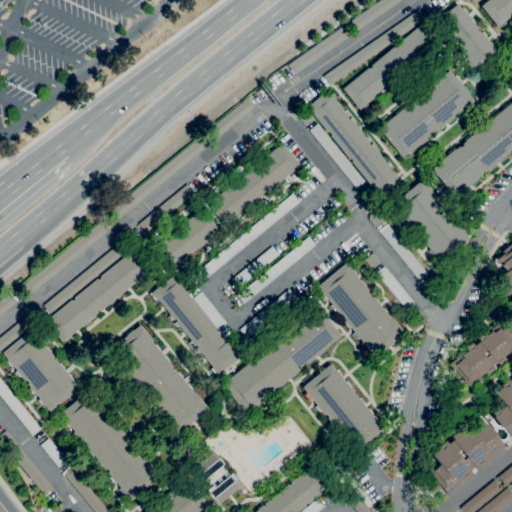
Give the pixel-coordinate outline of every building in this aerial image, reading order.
[(401,0),(356,32),(349,22),(380,0),(401,0)] [(511,14),(497,27),(480,6),(487,0),(511,0),(511,14)] [(476,72),(474,70),(476,69),(473,66),(472,66),(435,21),(457,3),(461,9),(463,8),(467,13),(466,14),(470,18),(471,18),(475,24),(474,25),(477,28),(475,29),(477,31),(478,30),(481,33),(482,32),(487,37),(486,38),(490,43),(491,42),(495,47),(494,49),(499,54),(476,72)] [(330,86),(323,76),(419,9),(425,19),(330,86)] [(359,110),(341,89),(367,67),(368,69),(371,66),(370,65),(393,46),(394,48),(396,45),(395,44),(422,23),(440,45),(392,84),(388,88),(385,85),(383,87),(386,90),(381,94),(380,93),(366,104),(367,105),(363,109),(362,107),(359,110)] [(295,75),(288,65),(342,27),(349,37),(295,75)] [(401,158),(378,129),(385,124),(384,122),(390,117),(391,118),(396,114),(395,113),(401,108),(402,109),(406,106),(407,108),(410,105),(409,104),(413,101),(411,100),(417,95),(418,96),(424,91),(423,90),(429,85),(430,87),(434,84),(433,83),(449,70),(454,77),(455,76),(470,93),(469,94),(473,100),(443,125),(443,126),(437,131),(436,129),(432,133),(431,131),(428,134),(429,135),(426,138),(425,139),(427,141),(421,146),(419,144),(414,148),(416,150),(410,155),(408,152),(401,158)] [(348,159),(329,135),(330,134),(328,132),(327,133),(305,107),(327,89),(344,111),(346,110),(350,115),(347,117),(348,119),(351,117),(355,121),(354,123),(365,137),(367,136),(371,141),(368,143),(369,145),(372,142),(376,147),(375,149),(400,180),(379,197),(371,187),(372,186),(370,184),(369,185),(350,162),(351,160),(349,158),(348,159)] [(259,104),(251,94),(255,91),(263,100),(259,104)] [(113,222),(106,213),(249,97),(256,105),(113,222)] [(453,197),(430,169),(437,164),(435,162),(442,157),(443,158),(448,154),(447,152),(453,147),(454,148),(464,140),(464,139),(471,133),(472,135),(486,123),(487,125),(489,122),(488,121),(493,118),(491,116),(497,111),(498,112),(503,108),(502,107),(509,102),(510,103),(511,101),(511,149),(506,154),(508,157),(501,162),(500,160),(495,164),(496,165),(489,171),(488,169),(484,172),(483,171),(480,173),(482,174),(478,177),(480,180),(473,185),(472,183),(460,193),(459,192),(453,197)] [(305,127),(297,116),(306,108),(314,119),(305,127)] [(356,189),(309,130),(317,123),(365,182),(356,189)] [(225,226),(207,204),(222,192),(221,191),(227,186),(228,187),(246,172),(245,171),(251,166),(252,167),(270,152),(269,151),(275,146),(276,148),(282,143),(299,164),(293,169),(294,170),(289,175),(288,174),(284,177),(285,179),(279,183),(278,183),(245,210),(245,211),(242,214),(241,213),(225,226)] [(439,262),(434,256),(432,257),(427,251),(428,250),(424,245),(422,247),(417,241),(420,239),(402,217),(400,219),(395,212),(397,211),(391,204),(421,180),(426,186),(428,185),(433,191),(432,193),(443,207),(441,208),(444,212),(446,210),(449,214),(450,213),(455,219),(454,220),(458,225),(459,225),(464,231),(462,233),(468,239),(439,262)] [(146,233),(138,224),(187,184),(195,193),(146,233)] [(369,185),(377,196),(368,203),(359,193),(369,185)] [(200,283),(193,274),(292,193),(299,202),(200,283)] [(167,273),(149,251),(201,209),(219,231),(195,251),(193,249),(191,251),(192,253),(167,273)] [(375,228),(367,218),(368,215),(376,209),(384,220),(375,228)] [(31,293),(23,284),(99,222),(107,231),(31,293)] [(418,280),(378,231),(387,223),(427,273),(418,280)] [(244,304),(237,295),(308,236),(315,245),(244,304)] [(51,315),(43,305),(118,243),(126,253),(51,315)] [(511,302),(511,301),(511,300),(511,294),(510,292),(505,296),(504,295),(505,294),(500,288),(502,286),(496,279),(505,271),(500,265),(499,266),(498,265),(496,266),(492,261),(497,256),(498,257),(503,253),(501,251),(509,244),(510,246),(511,244),(511,302)] [(239,288),(232,279),(272,246),(279,255),(239,288)] [(66,343),(64,340),(62,342),(45,321),(71,300),(72,301),(75,299),(73,297),(96,278),(97,280),(100,277),(99,276),(132,250),(149,271),(139,279),(141,281),(136,285),(134,283),(121,294),(123,296),(111,306),(109,303),(95,315),(97,317),(92,321),(89,318),(87,319),(90,323),(85,327),(84,324),(69,336),(71,339),(66,343)] [(372,270),(364,259),(373,252),(381,262),(372,270)] [(374,359),(360,343),(362,342),(359,339),(358,339),(357,340),(352,333),(354,332),(350,327),(348,329),(343,322),(345,321),(342,317),(343,316),(341,313),(339,315),(336,311),(335,312),(329,306),(331,305),(327,299),(325,301),(321,295),(322,294),(316,287),(345,263),(350,270),(352,269),(357,275),(356,276),(360,281),(361,280),(366,286),(365,287),(368,291),(367,292),(369,295),(370,294),(373,297),(375,296),(380,303),(378,304),(382,309),(384,308),(389,314),(388,315),(390,319),(391,318),(398,326),(398,325),(401,328),(400,328),(405,334),(392,344),(391,344),(387,348),(374,359)] [(405,309),(376,272),(384,266),(414,302),(405,309)] [(216,377),(210,369),(212,367),(211,367),(212,366),(200,352),(198,354),(194,349),(197,346),(196,345),(193,347),(189,342),(190,340),(179,326),(177,327),(173,323),(176,321),(174,319),(172,321),(168,316),(170,315),(158,300),(155,302),(149,294),(158,286),(158,287),(176,272),(189,288),(185,291),(194,302),(193,303),(195,306),(196,305),(215,328),(214,329),(216,332),(217,330),(226,341),(229,338),(243,355),(216,377)] [(429,292),(421,284),(430,276),(438,284),(429,292)] [(246,338),(239,329),(288,289),(295,298),(246,338)] [(222,334),(192,298),(201,291),(230,327),(222,334)] [(0,314),(0,300),(10,292),(11,293),(12,292),(16,298),(15,299),(17,301),(0,314)] [(245,414),(222,385),(228,380),(227,378),(233,373),(234,374),(239,370),(238,369),(245,364),(246,364),(246,365),(250,362),(251,363),(254,361),(253,360),(256,357),(255,355),(261,350),(262,351),(274,341),(274,342),(280,337),(316,306),(340,336),(331,343),(330,342),(328,344),(329,345),(325,348),(326,349),(320,355),(318,353),(313,358),(315,360),(309,365),(307,363),(303,366),(302,364),(300,367),(301,368),(297,371),(299,374),(293,379),(291,376),(286,380),(287,382),(280,387),(279,386),(263,399),(258,403),(259,404),(256,407),(255,406),(245,414)] [(416,324),(408,313),(417,306),(425,316),(416,324)] [(0,351),(0,337),(30,313),(37,322),(0,351)] [(468,387),(465,382),(461,386),(448,371),(452,367),(449,363),(455,358),(454,356),(459,352),(461,355),(466,351),(464,348),(471,342),(473,345),(479,341),(476,338),(483,332),(486,335),(489,332),(487,329),(493,324),(497,322),(498,323),(501,320),(505,325),(508,322),(511,326),(511,353),(509,356),(507,353),(504,355),(506,358),(498,365),(496,362),(490,366),(493,369),(486,375),(477,382),(476,381),(468,387)] [(177,434),(165,419),(125,369),(125,368),(109,349),(117,343),(116,342),(120,338),(122,339),(126,335),(125,334),(132,329),(133,330),(139,325),(152,341),(151,342),(154,345),(156,344),(161,350),(160,351),(164,356),(165,355),(170,360),(168,362),(169,363),(171,367),(170,368),(172,370),(174,369),(177,373),(179,371),(184,378),(183,379),(186,383),(187,382),(192,388),(191,389),(192,391),(191,391),(194,394),(195,393),(208,409),(177,434)] [(50,412),(44,405),(43,405),(42,406),(37,400),(39,399),(35,394),(34,393),(33,394),(28,388),(29,387),(30,387),(27,383),(28,382),(26,380),(24,381),(21,377),(20,377),(19,377),(15,372),(16,371),(16,370),(12,366),(11,367),(6,361),(8,360),(2,352),(31,329),(46,347),(47,346),(51,352),(49,353),(53,358),(52,359),(54,361),(55,360),(58,364),(60,363),(65,369),(64,370),(68,375),(69,374),(74,380),(73,381),(73,382),(78,389),(50,412)] [(355,453),(334,428),(333,429),(328,423),(329,422),(326,418),(328,417),(325,414),(324,415),(321,411),(319,413),(314,406),(316,405),(312,400),(310,402),(305,395),(307,394),(301,387),(330,364),(335,371),(337,369),(342,376),(341,377),(344,382),(346,380),(351,387),(349,388),(353,392),(351,393),(354,396),(355,394),(358,398),(360,397),(365,403),(363,404),(367,409),(369,408),(374,414),(372,416),(384,430),(355,453)] [(31,434),(0,395),(0,378),(40,427),(31,434)] [(459,484),(457,482),(456,483),(459,487),(448,496),(446,493),(442,496),(438,491),(438,492),(431,484),(434,482),(428,476),(427,477),(423,473),(430,466),(433,470),(435,468),(434,468),(439,464),(435,460),(434,461),(431,457),(432,456),(431,455),(438,449),(436,447),(444,440),(447,444),(448,443),(451,440),(452,439),(450,436),(457,429),(459,431),(466,425),(472,432),(477,428),(476,426),(481,421),(484,424),(486,422),(482,417),(487,413),(492,419),(493,419),(492,417),(494,416),(491,413),(497,407),(499,409),(504,405),(494,393),(501,387),(500,385),(508,379),(510,382),(511,381),(511,380),(511,437),(511,436),(507,439),(511,444),(511,445),(508,448),(503,442),(502,443),(504,446),(503,447),(504,448),(492,458),(491,457),(476,469),(472,465),(468,468),(472,473),(459,484)] [(130,501),(124,494),(123,495),(118,489),(120,488),(116,483),(115,483),(114,484),(109,477),(110,476),(107,473),(108,471),(106,469),(105,470),(102,466),(100,467),(95,461),(97,459),(93,455),(92,455),(91,456),(86,450),(88,448),(85,445),(86,444),(84,441),(82,442),(79,439),(78,440),(73,433),(74,432),(71,427),(69,428),(63,422),(65,421),(59,414),(89,390),(159,477),(130,501)] [(44,496),(0,441),(0,433),(5,430),(53,488),(44,496)] [(58,468),(40,445),(48,438),(67,461),(58,468)] [(200,483),(190,471),(211,453),(207,448),(208,446),(223,464),(200,483)] [(511,480),(504,487),(496,477),(511,463),(511,480)] [(254,511),(257,510),(256,508),(261,504),(263,507),(265,505),(264,504),(287,484),(289,486),(290,485),(287,482),(293,477),(294,479),(310,466),(312,468),(316,464),(329,481),(326,484),(328,486),(307,503),(306,502),(303,504),(305,506),(297,511),(254,511)] [(93,511),(63,474),(73,466),(109,511),(93,511)] [(222,511),(205,491),(212,485),(214,488),(231,474),(246,491),(244,493),(239,487),(219,504),(224,509),(222,511)] [(144,511),(146,511),(145,510),(151,505),(152,507),(163,498),(161,496),(168,491),(169,492),(181,482),(186,478),(210,506),(203,511),(144,511)] [(472,511),(464,511),(462,509),(460,510),(459,508),(495,479),(502,488),(472,511)] [(356,511),(344,497),(352,490),(359,484),(374,503),(369,508),(372,511),(356,511)] [(511,497),(494,511),(476,511),(507,487),(511,493),(511,497)] [(328,504),(321,496),(329,490),(335,498),(328,504)] [(317,511),(299,511),(316,498),(324,507),(317,511)]
